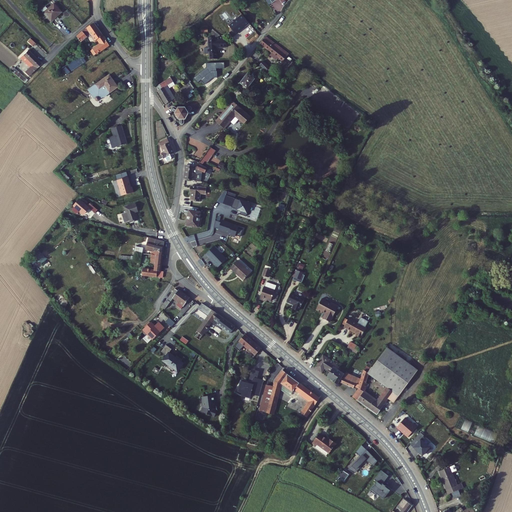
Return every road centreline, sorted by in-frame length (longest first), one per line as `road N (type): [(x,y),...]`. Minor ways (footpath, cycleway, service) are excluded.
road 1 (tertiary): [(426,511),(391,448),(219,299),(169,226)]
road 2 (track): [(236,511),(261,461),(290,464),(331,394)]
road 3 (unclassified): [(169,226),(180,151),(145,94)]
road 4 (tertiary): [(169,226),(151,174),(145,94)]
